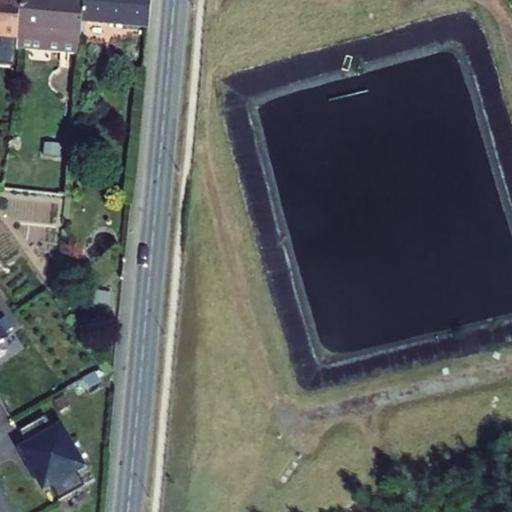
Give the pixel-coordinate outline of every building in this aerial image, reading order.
[(0,0),(0,38),(17,40),(18,33),(20,0),(2,0),(3,1),(0,0)] [(81,22),(82,0),(20,0),(18,33),(80,38),(81,22)] [(149,28),(151,0),(82,0),(81,22),(149,28)] [(17,40),(17,48),(78,53),(80,38),(18,33),(17,40)] [(45,146),(44,156),(57,157),(58,147),(45,146)] [(85,294),(83,317),(103,319),(105,296),(85,294)] [(44,416),(18,431),(27,447),(20,450),(43,490),(49,486),(58,501),(84,486),(75,471),(82,467),(60,428),(53,432),(44,416)]
